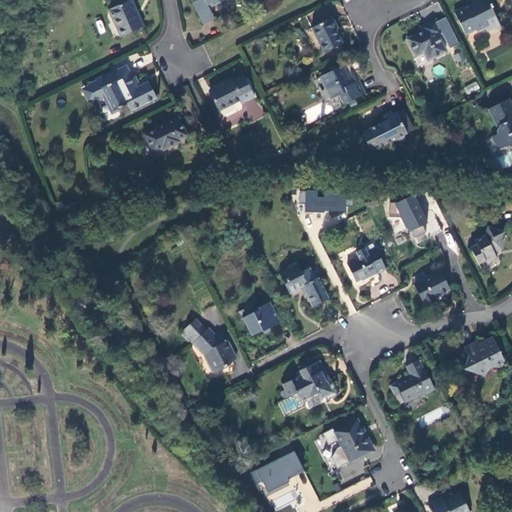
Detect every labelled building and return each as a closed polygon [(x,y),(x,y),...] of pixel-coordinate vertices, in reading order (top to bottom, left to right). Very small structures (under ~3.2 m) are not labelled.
[(130,0),(109,10),(114,20),(116,19),(124,35),(143,26),(130,0)] [(198,0),(192,3),(203,24),(214,19),(209,8),(224,0),(198,0)] [(454,13),(465,35),(475,30),(476,31),(488,26),(486,21),(495,17),(491,8),(492,7),(488,0),(475,0),(471,2),(473,6),(466,9),(465,8),(454,13)] [(332,18),(312,29),(324,53),(342,44),(334,30),(337,28),(332,18)] [(445,18),(436,22),(435,20),(421,28),(423,32),(408,40),(417,57),(424,54),(428,61),(445,52),(438,36),(442,34),(450,50),(459,45),(445,18)] [(121,37),(124,35),(116,19),(114,20),(121,37)] [(496,47),(497,39),(476,37),(476,40),(490,41),(489,46),(496,47)] [(461,52),(453,55),(456,62),(464,59),(461,52)] [(132,78),(126,66),(89,85),(93,93),(102,89),(105,96),(113,111),(127,104),(131,110),(155,98),(148,82),(141,85),(137,87),(132,78)] [(343,66),(321,77),(332,99),(340,95),(344,104),(364,94),(358,81),(352,84),(343,66)] [(136,76),(132,78),(137,87),(141,85),(136,76)] [(209,92),(219,110),(240,100),(242,103),(254,97),(243,76),(233,81),(233,80),(209,92)] [(477,82),(464,86),(467,94),(480,90),(477,82)] [(93,93),(89,85),(81,89),(88,104),(105,96),(102,89),(93,93)] [(511,107),(508,100),(487,110),(496,128),(498,127),(499,129),(498,130),(498,134),(491,137),(498,151),(511,143),(511,107)] [(371,132),(364,136),(363,136),(370,149),(377,145),(379,148),(394,140),(398,143),(406,139),(407,134),(413,130),(402,109),(393,114),(386,118),(387,120),(369,129),(371,132)] [(178,119),(145,135),(153,153),(162,148),(163,150),(180,142),(178,140),(187,136),(178,119)] [(338,198),(307,194),(308,207),(337,211),(338,198)] [(429,211),(422,215),(413,196),(396,204),(389,204),(389,218),(400,218),(406,229),(408,228),(417,244),(442,232),(433,212),(429,211)] [(502,233),(488,228),(484,236),(474,241),(477,245),(470,249),(478,265),(484,262),(486,264),(496,259),(493,252),(499,249),(501,241),(500,241),(502,233)] [(376,275),(385,270),(375,249),(367,253),(364,248),(356,253),(358,258),(347,265),(356,282),(361,279),(362,280),(375,274),(376,275)] [(312,307),(328,299),(318,279),(316,280),(309,268),(301,272),(298,266),(297,266),(288,270),(279,275),(289,294),(302,287),(312,307)] [(449,290),(439,271),(414,284),(424,304),(434,299),(434,297),(449,290)] [(268,329),(280,323),(270,302),(257,308),(259,310),(242,318),(251,336),(261,331),(262,331),(268,328),(268,329)] [(206,330),(195,319),(180,333),(191,345),(194,342),(205,355),(213,373),(228,365),(226,363),(235,359),(231,351),(229,351),(227,347),(228,347),(222,333),(213,337),(206,330)] [(477,341),(463,348),(467,356),(463,369),(484,376),(490,368),(501,368),(503,360),(492,337),(479,343),(477,341)] [(410,375),(389,386),(395,396),(400,393),(405,402),(423,393),(425,395),(435,390),(418,360),(405,367),(410,375)] [(318,361),(299,371),(301,375),(282,385),(284,390),(280,393),(284,399),(284,400),(297,393),(301,402),(302,401),(318,393),(320,398),(323,396),(330,392),(325,383),(326,382),(320,370),(322,369),(318,361)] [(330,380),(326,382),(325,383),(330,392),(323,396),(326,400),(337,394),(330,380)] [(305,406),(302,401),(301,402),(297,393),(284,400),(284,399),(278,402),(285,416),(305,406)] [(333,432),(344,455),(336,459),(340,467),(348,463),(349,463),(372,451),(357,421),(333,432)] [(295,450),(252,471),(258,484),(262,481),(267,491),(291,480),(288,475),(303,468),(295,450)] [(368,478),(356,484),(359,490),(371,485),(368,478)] [(441,497),(428,503),(431,511),(468,511),(459,493),(450,497),(451,500),(444,503),(441,497)]
